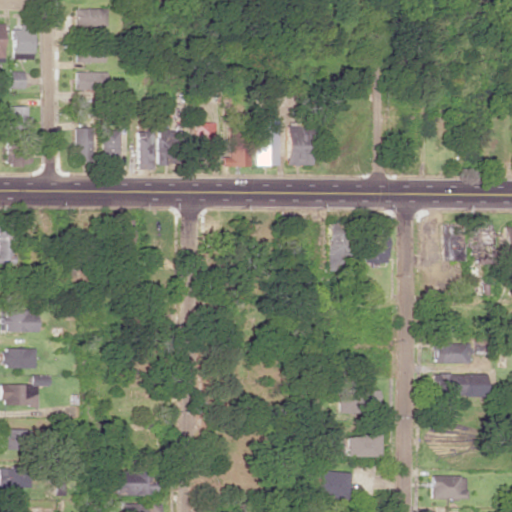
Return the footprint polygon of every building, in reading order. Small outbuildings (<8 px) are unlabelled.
[(102,9),(71,8),(71,26),(102,26),(102,9)] [(9,59),(30,59),(30,24),(16,24),(16,29),(9,29),(9,59)] [(101,62),(101,44),(72,45),(73,63),(101,62)] [(21,71),(7,72),(8,88),(22,88),(21,71)] [(102,71),(71,72),(72,90),(102,89),(102,71)] [(24,106),(4,106),(3,165),(28,166),(29,116),(24,116),(24,106)] [(273,120),(262,120),(262,115),(251,115),(252,165),(274,165),(273,120)] [(209,166),(210,122),(190,122),(189,166),(209,166)] [(282,165),(307,165),(306,131),(293,131),(293,125),(281,126),(282,165)] [(70,161),(86,161),(87,128),(71,127),(70,161)] [(115,161),(115,131),(98,131),(98,161),(115,161)] [(149,168),(148,131),(132,131),(133,169),(149,168)] [(127,220),(113,220),(113,254),(128,253),(127,220)] [(385,222),(362,221),(361,264),(383,264),(385,222)] [(324,223),(323,272),(344,272),(345,223),(324,223)] [(459,261),(460,224),(439,223),(438,260),(459,261)] [(511,224),(500,225),(500,247),(511,247),(511,266),(511,265),(511,224)] [(0,263),(9,263),(7,226),(0,225),(0,263)] [(0,331),(33,331),(32,309),(0,309),(0,331)] [(465,362),(465,341),(429,342),(429,363),(465,362)] [(469,344),(470,355),(488,353),(487,342),(469,344)] [(30,349),(0,348),(0,366),(30,367),(30,349)] [(431,374),(431,396),(480,395),(480,374),(431,374)] [(0,384),(0,404),(32,404),(32,384),(0,384)] [(334,389),(333,411),(373,412),(374,390),(334,389)] [(0,446),(26,448),(27,429),(0,428),(0,446)] [(373,435),(340,435),(340,456),(373,457),(373,435)] [(0,486),(26,487),(27,467),(0,466),(0,486)] [(110,494),(149,494),(149,469),(110,469),(110,494)] [(309,494),(343,495),(343,472),(310,471),(309,494)] [(426,499),(462,499),(462,476),(426,475),(426,499)] [(156,511),(157,504),(121,503),(120,511),(156,511)]
